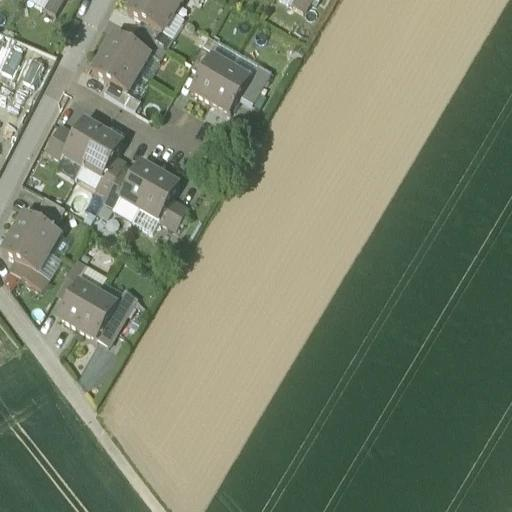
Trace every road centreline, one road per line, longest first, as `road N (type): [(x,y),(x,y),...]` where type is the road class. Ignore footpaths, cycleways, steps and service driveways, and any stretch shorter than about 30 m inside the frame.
road 1 (residential): [(61,83),(180,154),(219,156)]
road 2 (residential): [(0,296),(92,424)]
road 3 (residential): [(61,83),(0,208)]
